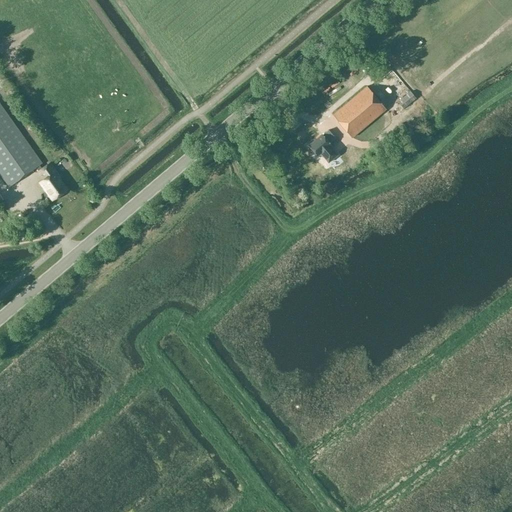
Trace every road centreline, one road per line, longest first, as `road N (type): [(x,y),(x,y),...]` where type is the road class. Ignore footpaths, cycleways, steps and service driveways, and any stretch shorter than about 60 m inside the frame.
road 1 (secondary): [(0,319),(375,0)]
road 2 (track): [(215,135),(118,0)]
